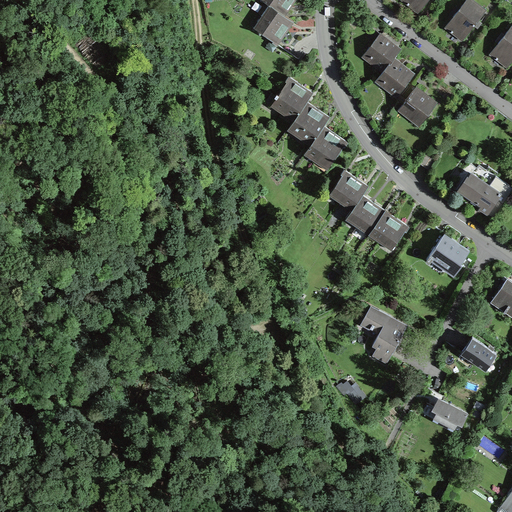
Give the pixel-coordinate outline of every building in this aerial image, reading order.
[(288,11),(293,4),(287,0),(263,0),(269,4),(285,15),(288,11)] [(427,0),(403,0),(403,1),(406,3),(409,5),(409,4),(419,11),(427,0)] [(453,32),(463,39),(485,10),(472,0),(465,0),(450,20),(446,26),(448,27),(447,28),(450,30),(452,33),(453,32)] [(269,4),(261,15),(286,32),(288,29),(294,21),(285,15),(269,4)] [(281,40),(286,32),(261,15),(253,27),(273,40),(278,44),(281,40)] [(497,59),(498,58),(508,66),(511,60),(511,24),(491,52),(493,54),(492,55),(495,57),(497,59)] [(376,65),(383,71),(393,58),(394,58),(400,49),(387,39),(380,33),(366,50),(371,54),(370,56),(372,58),(370,60),(376,65)] [(393,58),(383,71),(380,75),(385,79),(383,80),(386,82),(384,85),(391,91),(397,96),(414,74),(401,64),(394,58),(393,58)] [(270,104),(282,112),(302,84),(294,79),(290,76),(287,81),(278,93),(277,92),(274,95),(276,96),(270,104)] [(306,86),(302,84),(282,112),(293,120),(307,100),(313,91),(306,86)] [(405,113),(419,125),(436,103),(424,93),(416,87),(402,104),(408,109),(405,113)] [(287,129),(299,137),(318,108),(313,104),(307,100),(293,120),(287,129)] [(323,111),(318,108),(299,137),(310,144),(324,124),(330,116),(323,111)] [(329,128),(324,124),(310,144),(304,153),(316,161),(335,132),(329,128)] [(347,141),(347,140),(340,135),(335,132),(316,161),(327,169),(343,145),(347,141)] [(427,150),(419,162),(431,170),(439,158),(427,150)] [(329,193),(340,201),(357,177),(350,172),(345,169),(329,193)] [(511,189),(511,185),(496,175),(489,184),(473,173),(461,191),(466,194),(481,204),(479,207),(493,217),(511,189)] [(362,180),(357,177),(340,201),(351,209),(363,193),(369,184),(362,180)] [(346,218),(357,226),(374,201),(368,197),(363,193),(351,209),(346,218)] [(379,204),(374,201),(357,226),(368,233),(385,209),(379,204)] [(390,212),(385,209),(368,233),(380,241),(397,217),(390,212)] [(402,220),(397,217),(380,241),(392,249),(405,230),(408,225),(408,224),(402,220)] [(455,274),(463,263),(461,262),(467,252),(448,239),(442,235),(426,259),(427,260),(429,261),(432,258),(455,274)] [(509,306),(511,308),(511,281),(507,278),(491,300),(504,309),(503,311),(505,312),(509,306)] [(371,325),(370,327),(372,328),(373,327),(380,330),(372,345),(377,348),(374,354),(387,361),(399,339),(405,326),(372,308),(369,313),(367,311),(362,321),(371,325)] [(491,348),(472,335),(461,352),(486,369),(497,352),(491,348)] [(434,416),(454,426),(457,422),(462,424),(468,412),(451,404),(438,397),(432,408),(437,411),(434,416)] [(511,511),(511,489),(510,492),(509,492),(500,505),(510,511),(511,511)]
